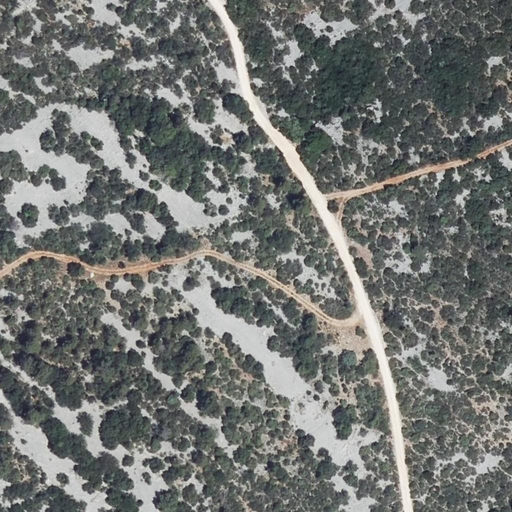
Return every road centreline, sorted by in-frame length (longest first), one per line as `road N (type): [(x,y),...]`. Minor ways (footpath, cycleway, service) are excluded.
road 1 (track): [(212,0),(245,82),(321,195),(367,317),(393,410),(405,511)]
road 2 (track): [(321,195),(511,140)]
